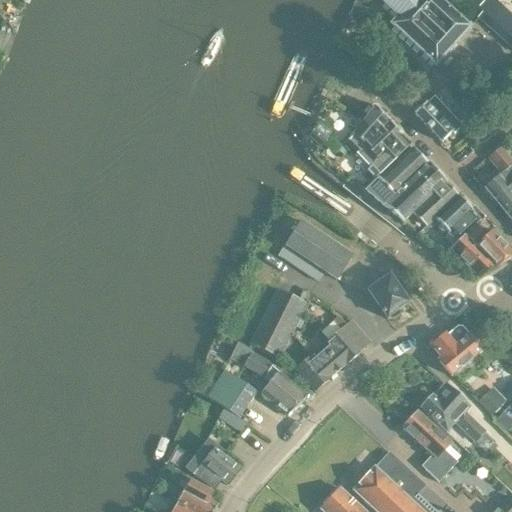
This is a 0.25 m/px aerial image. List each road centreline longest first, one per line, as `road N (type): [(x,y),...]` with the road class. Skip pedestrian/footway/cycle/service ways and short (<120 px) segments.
road 1 (tertiary): [(227,511),(319,404),(464,299)]
road 2 (tertiary): [(464,299),(362,219)]
